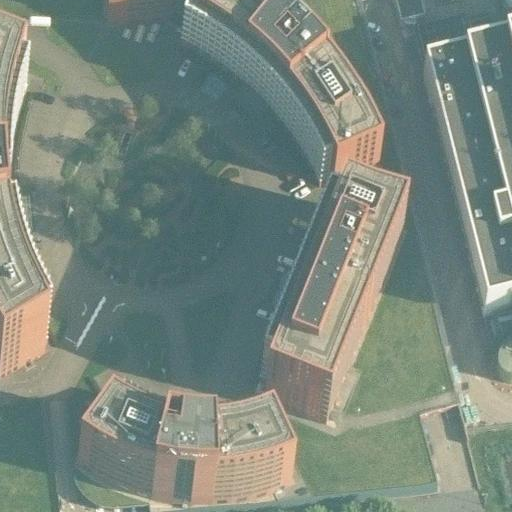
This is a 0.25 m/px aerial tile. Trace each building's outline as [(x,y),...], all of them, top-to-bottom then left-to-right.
[(106,0),(106,26),(123,26),(140,25),(158,22),(174,18),(189,25),(179,45),(190,51),(202,58),(213,65),(224,72),(234,80),(243,89),(252,97),(251,98),(250,98),(249,99),(249,100),(249,102),(249,103),(249,104),(250,105),(251,106),(252,107),(254,107),(255,107),(256,106),(257,105),(258,104),(259,103),(262,106),(270,115),(279,125),(286,135),(294,145),(301,156),(307,167),(313,178),(318,189),(328,184),(331,191),(377,171),(371,158),(364,145),(357,132),(350,119),(342,107),(333,95),(324,83),(314,72),(304,61),(293,51),(282,41),(271,32),(259,22),(247,14),(234,6),(223,0),(106,0)] [(391,0),(399,29),(424,23),(417,0),(391,0)] [(511,0),(503,0),(501,2),(511,17),(511,0)] [(511,55),(422,78),(483,320),(511,312),(511,55)] [(21,82),(0,74),(0,380),(44,354),(40,348),(46,344),(40,333),(34,321),(29,308),(24,296),(20,283),(16,270),(13,257),(11,243),(18,242),(16,225),(17,225),(18,225),(19,224),(20,224),(21,223),(21,222),(22,221),(22,219),(22,218),(21,217),(20,216),(20,215),(18,215),(17,215),(16,215),(15,215),(14,197),(7,197),(7,184),(8,171),(9,157),(11,144),(14,131),(17,118),(21,105),(25,92),(19,89),(21,82)] [(325,426),(402,235),(339,210),(334,223),(324,220),(293,297),(292,296),(291,296),(289,296),(288,296),(287,296),(286,297),(285,298),(285,299),(284,300),(285,301),(285,303),(285,304),(286,305),(287,305),(288,306),(289,306),(258,383),(268,387),(263,401),(325,426)] [(126,427),(118,422),(114,427),(107,423),(76,467),(88,475),(100,482),(112,488),(125,494),(139,498),(153,502),(167,505),(181,507),(195,508),(209,508),(223,506),(236,505),(250,502),(264,498),(277,493),(290,488),(267,439),(260,441),(257,435),(249,438),(240,441),(231,443),(222,445),(213,446),(204,446),(195,446),(190,446),(191,445),(191,444),(191,442),(191,441),(190,440),(189,439),(188,439),(187,439),(185,439),(184,439),(183,440),(182,441),(181,442),(181,443),(181,444),(181,445),(177,445),(168,443),(159,441),(150,438),(142,435),(134,431),(126,427)]
